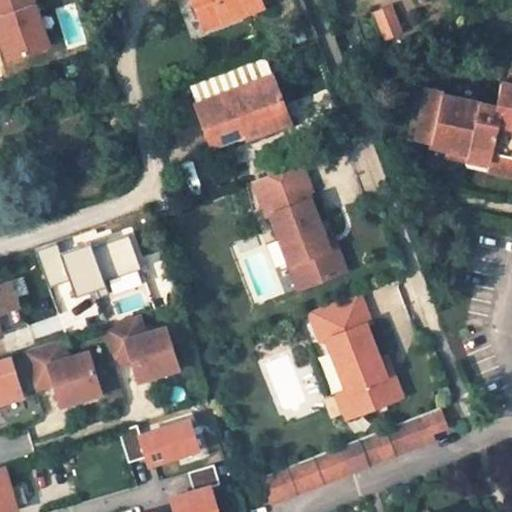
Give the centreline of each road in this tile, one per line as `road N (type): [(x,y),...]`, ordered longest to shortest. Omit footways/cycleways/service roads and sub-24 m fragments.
road 1 (track): [(349,107),(506,511)]
road 2 (residential): [(290,511),(511,429)]
